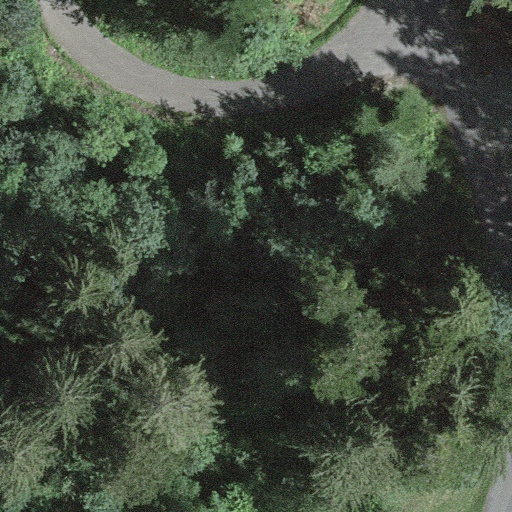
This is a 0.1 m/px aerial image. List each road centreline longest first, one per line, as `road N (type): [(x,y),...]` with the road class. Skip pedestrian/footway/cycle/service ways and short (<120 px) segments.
road 1 (track): [(55,0),(103,55),(159,86),(210,95),(268,90),(328,72),(423,26)]
road 2 (unclassified): [(418,0),(481,145),(511,274)]
